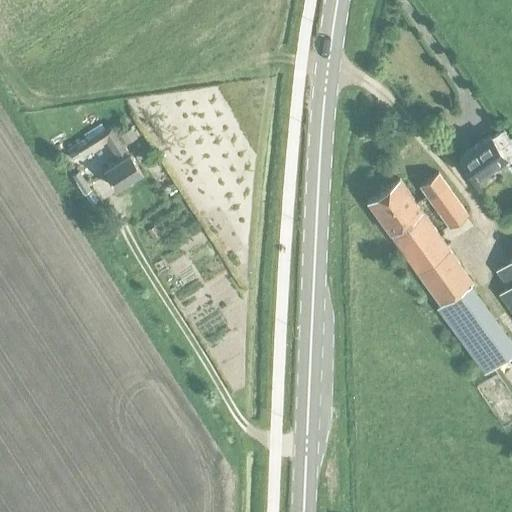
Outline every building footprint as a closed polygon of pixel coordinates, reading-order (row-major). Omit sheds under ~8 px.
[(114,187),(141,171),(130,152),(129,153),(112,125),(86,140),(91,148),(107,139),(118,159),(103,168),(114,187)] [(132,126),(121,133),(127,141),(138,135),(132,126)] [(503,156),(511,167),(511,138),(502,126),(491,135),(490,133),(460,156),(475,177),(503,156)] [(438,170),(419,184),(449,224),(467,211),(438,170)] [(399,176),(367,199),(440,303),(471,281),(473,279),(399,176)] [(86,182),(79,187),(83,194),(91,189),(86,182)] [(155,225),(148,230),(154,240),(161,235),(155,225)] [(511,257),(509,260),(496,269),(509,286),(499,293),(511,310),(511,257)] [(511,350),(511,336),(471,281),(440,303),(436,307),(484,372),(511,350)]
